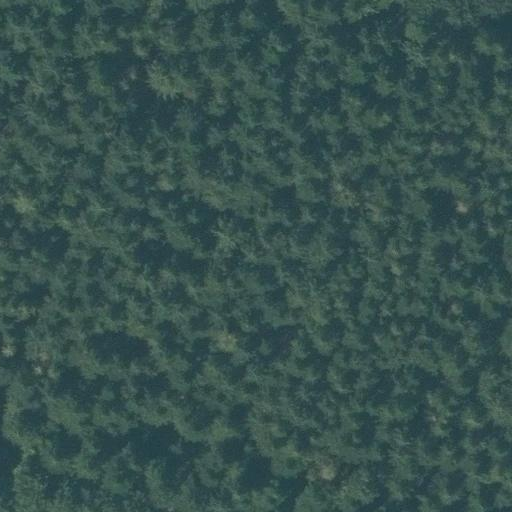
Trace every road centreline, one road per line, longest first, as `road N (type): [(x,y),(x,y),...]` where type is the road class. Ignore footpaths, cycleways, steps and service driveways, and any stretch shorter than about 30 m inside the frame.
road 1 (track): [(0,436),(210,511)]
road 2 (track): [(0,282),(51,142)]
